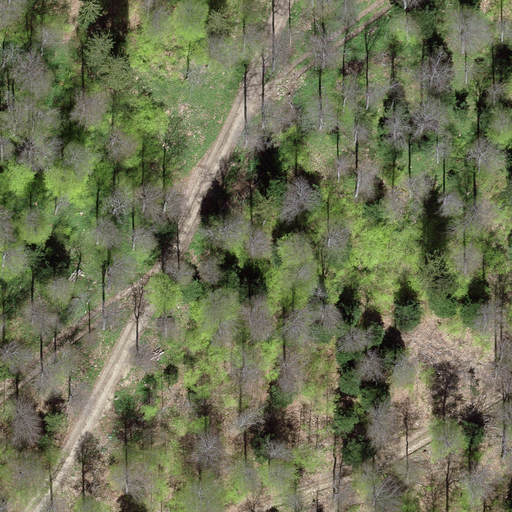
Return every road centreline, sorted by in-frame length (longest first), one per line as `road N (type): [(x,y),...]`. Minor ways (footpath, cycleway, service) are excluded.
road 1 (track): [(286,0),(248,104),(101,399),(34,511)]
road 2 (track): [(511,380),(351,469),(241,511)]
road 3 (track): [(159,279),(0,397)]
road 4 (track): [(392,0),(248,104)]
